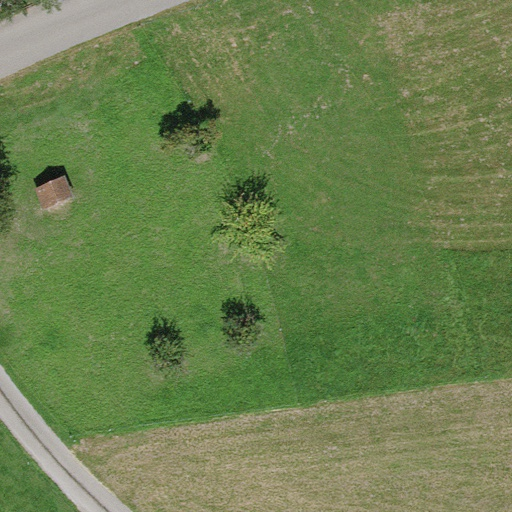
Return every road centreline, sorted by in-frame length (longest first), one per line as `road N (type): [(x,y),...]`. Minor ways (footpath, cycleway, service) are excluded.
road 1 (unclassified): [(109,511),(0,388)]
road 2 (unclassified): [(131,0),(0,54)]
